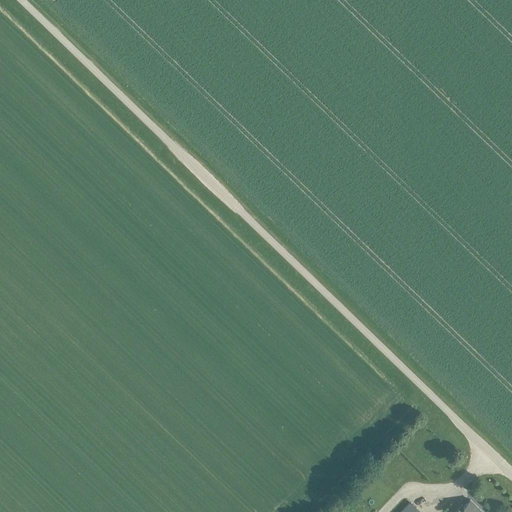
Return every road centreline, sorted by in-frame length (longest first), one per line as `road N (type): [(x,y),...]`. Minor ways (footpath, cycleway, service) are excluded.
road 1 (unclassified): [(511,472),(22,0)]
road 2 (track): [(385,511),(405,491),(452,487),(491,452)]
